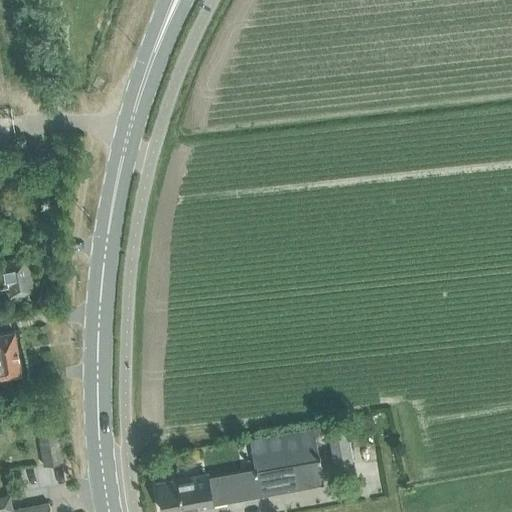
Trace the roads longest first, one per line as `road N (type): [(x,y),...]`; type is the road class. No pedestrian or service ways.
road 1 (secondary): [(109,511),(97,371),(104,250),(128,131),(172,4)]
road 2 (unknown): [(16,0),(42,124)]
